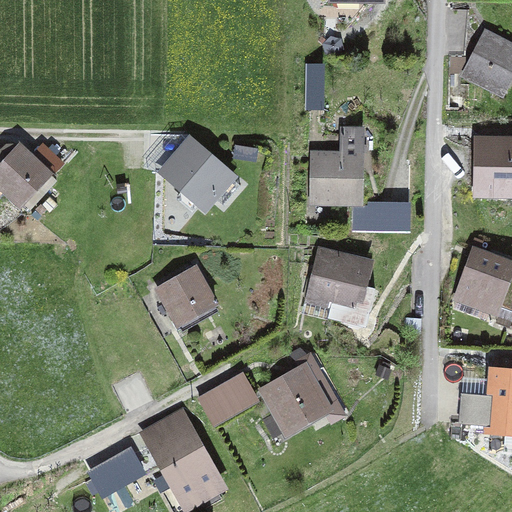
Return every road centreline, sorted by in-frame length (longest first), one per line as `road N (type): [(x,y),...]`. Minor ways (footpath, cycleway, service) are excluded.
road 1 (residential): [(431,317),(439,0)]
road 2 (track): [(383,225),(403,141),(435,61)]
